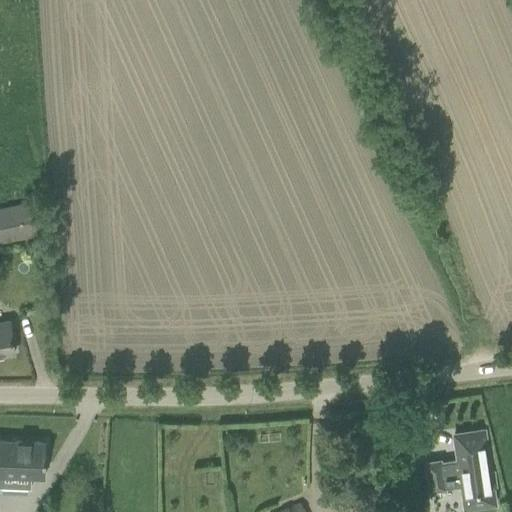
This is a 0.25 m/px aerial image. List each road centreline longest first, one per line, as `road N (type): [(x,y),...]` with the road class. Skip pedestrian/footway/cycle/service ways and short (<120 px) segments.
road 1 (unclassified): [(0,395),(239,396),(511,365)]
road 2 (track): [(332,0),(412,191)]
